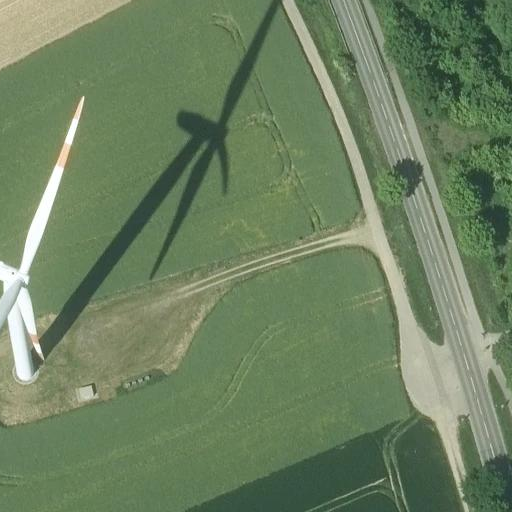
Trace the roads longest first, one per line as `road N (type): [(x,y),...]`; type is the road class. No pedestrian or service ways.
road 1 (secondary): [(341,0),(409,188),(506,511)]
road 2 (track): [(284,0),(374,233)]
